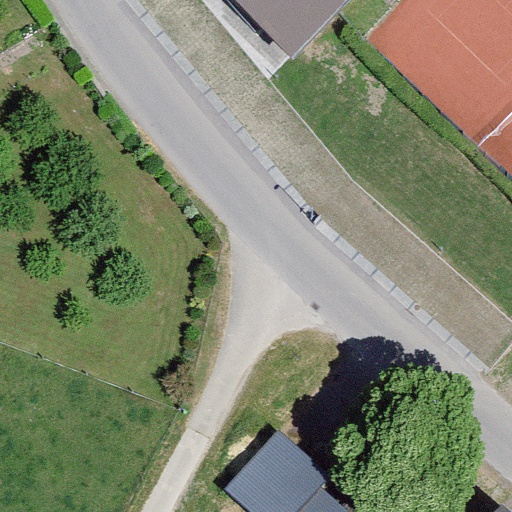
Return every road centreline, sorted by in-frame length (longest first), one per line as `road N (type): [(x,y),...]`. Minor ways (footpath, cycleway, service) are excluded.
road 1 (tertiary): [(511,452),(303,263),(183,135),(98,0)]
road 2 (track): [(303,263),(169,511)]
